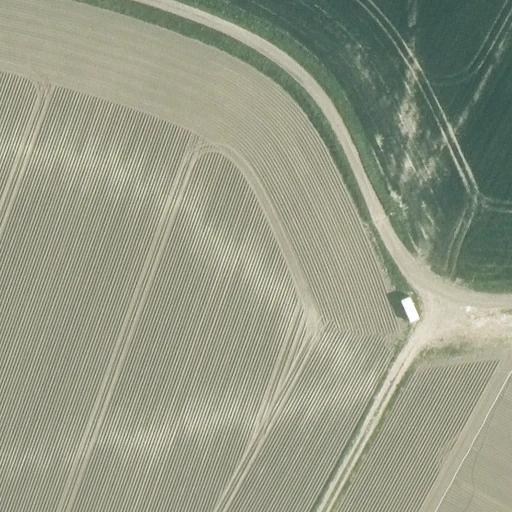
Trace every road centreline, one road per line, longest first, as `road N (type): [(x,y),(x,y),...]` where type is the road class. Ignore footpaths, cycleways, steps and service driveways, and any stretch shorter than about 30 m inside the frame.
road 1 (track): [(511,303),(441,298),(413,277),(328,102),(305,75),(222,29),(146,0)]
road 2 (track): [(441,298),(319,511)]
